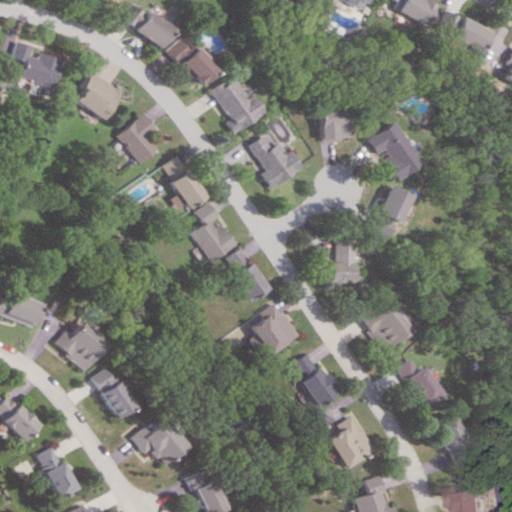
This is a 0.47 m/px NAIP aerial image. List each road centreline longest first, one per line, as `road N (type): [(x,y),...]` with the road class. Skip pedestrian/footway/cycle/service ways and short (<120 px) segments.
road 1 (residential): [(0,7),(71,28),(165,96),(361,382),(399,446),(421,511)]
road 2 (residential): [(138,511),(60,400),(0,350)]
